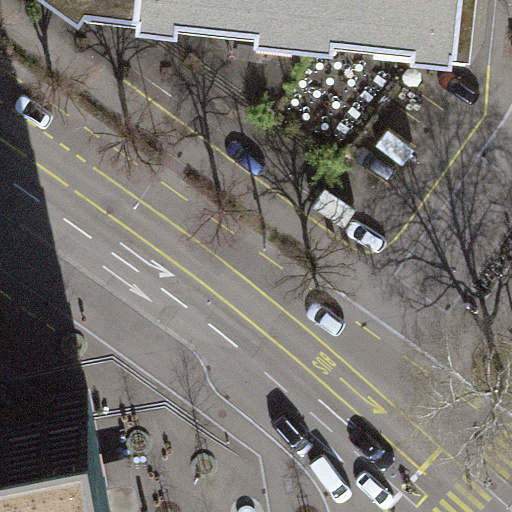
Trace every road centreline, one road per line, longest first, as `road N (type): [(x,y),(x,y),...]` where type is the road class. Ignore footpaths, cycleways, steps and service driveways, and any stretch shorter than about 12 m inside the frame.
road 1 (secondary): [(340,390),(247,312),(0,133)]
road 2 (residential): [(511,166),(340,390)]
road 3 (secondary): [(511,461),(340,390)]
road 4 (secondary): [(357,430),(449,511)]
